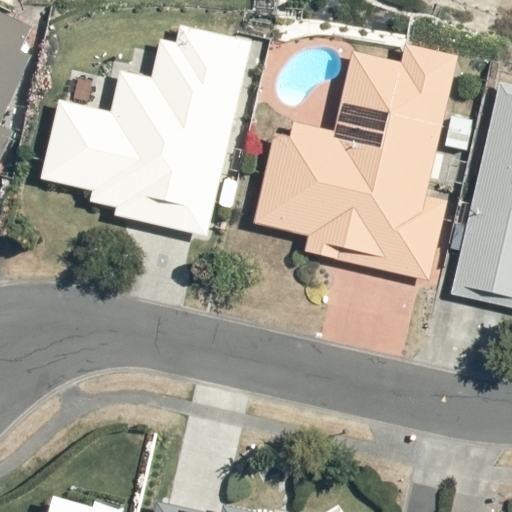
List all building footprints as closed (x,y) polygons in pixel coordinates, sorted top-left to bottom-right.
[(0,153),(9,129),(0,125),(0,121),(35,26),(0,13),(0,153)] [(108,107),(55,98),(40,183),(88,192),(87,202),(115,207),(113,221),(217,239),(254,32),(176,18),(172,39),(155,36),(148,75),(115,70),(108,107)] [(327,131),(276,122),(258,226),(307,234),(304,254),(438,277),(459,157),(442,154),(459,53),(405,44),(401,66),(340,56),(327,131)] [(511,87),(494,83),(450,288),(511,301),(511,87)] [(41,511),(124,511),(125,510),(47,490),(41,511)] [(224,511),(210,511),(156,501),(153,511),(255,511),(226,506),(224,511)]
